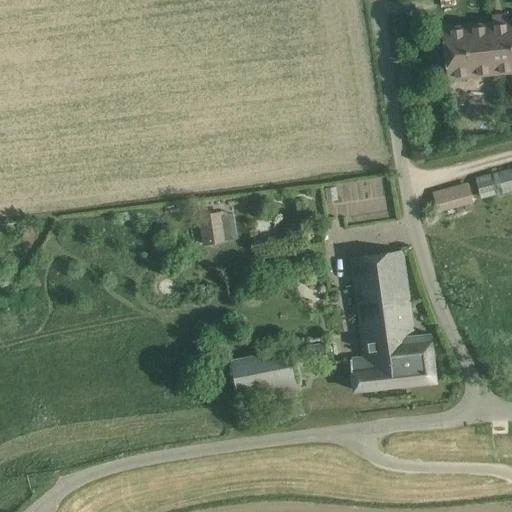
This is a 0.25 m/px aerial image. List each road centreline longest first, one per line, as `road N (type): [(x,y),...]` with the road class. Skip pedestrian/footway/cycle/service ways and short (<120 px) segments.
road 1 (unclassified): [(34,511),(67,484),(146,458),(472,420)]
road 2 (unclassified): [(472,420),(468,369),(438,302),(409,200),(376,0)]
road 3 (track): [(347,434),(389,466),(511,477)]
